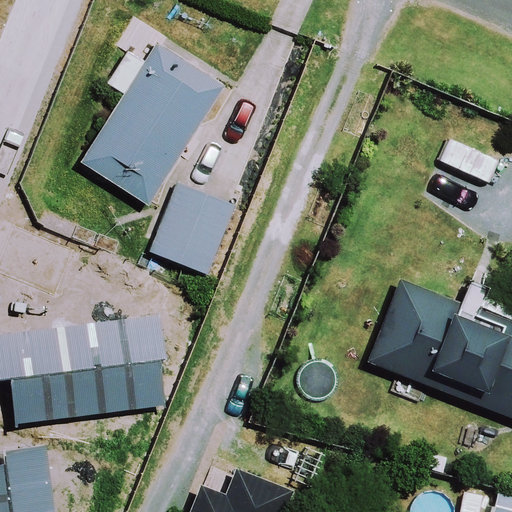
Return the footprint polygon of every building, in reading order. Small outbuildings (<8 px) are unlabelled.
[(223,87),(161,46),(147,68),(125,54),(104,86),(120,97),(77,164),(144,208),(223,87)] [(229,214),(174,192),(149,255),(204,276),(229,214)] [(181,321),(23,253),(9,286),(73,313),(60,342),(155,383),(181,321)] [(511,326),(396,283),(365,366),(511,420),(511,326)] [(81,464),(103,406),(7,369),(0,385),(0,458),(1,459),(2,434),(81,464)] [(110,511),(145,422),(103,406),(81,464),(71,491),(67,489),(58,511),(110,511)] [(219,493),(196,484),(184,511),(283,511),(289,499),(228,473),(219,493)]
